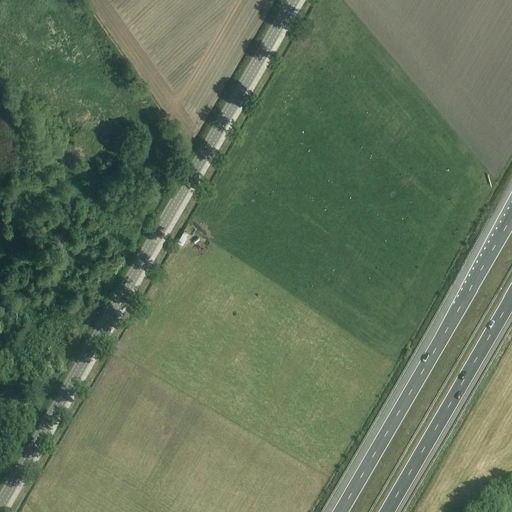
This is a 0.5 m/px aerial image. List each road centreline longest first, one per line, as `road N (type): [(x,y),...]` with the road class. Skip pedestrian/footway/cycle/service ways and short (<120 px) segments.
road 1 (tertiary): [(0,504),(294,0)]
road 2 (motorway): [(511,218),(340,511)]
road 3 (motorway): [(387,511),(511,298)]
